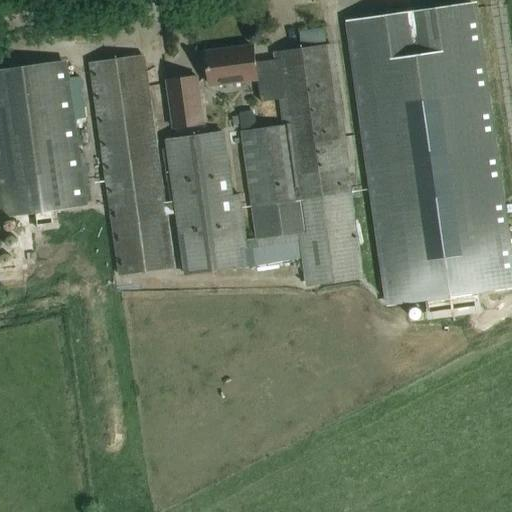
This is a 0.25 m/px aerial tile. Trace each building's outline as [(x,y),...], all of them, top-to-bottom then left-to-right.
[(461,0),(346,16),(386,303),(511,285),(511,241),(478,0),(461,0)] [(374,383),(327,42),(272,47),(274,59),(255,62),(257,78),(257,103),(278,100),(280,121),(257,125),(255,108),(238,109),(238,114),(229,114),(230,127),(236,125),(253,239),(246,240),(239,195),(232,195),(223,131),(163,139),(202,442),(276,431),(247,266),(256,266),(274,400),(322,396),(319,388),(374,383)] [(257,78),(255,62),(252,46),(205,53),(209,84),(257,78)] [(192,431),(141,54),(89,63),(89,71),(82,71),(95,158),(85,160),(86,177),(89,177),(98,175),(101,199),(107,199),(140,439),(192,431)] [(85,205),(69,85),(66,65),(0,74),(0,213),(0,217),(85,205)] [(196,76),(166,80),(173,128),(203,124),(196,76)]
